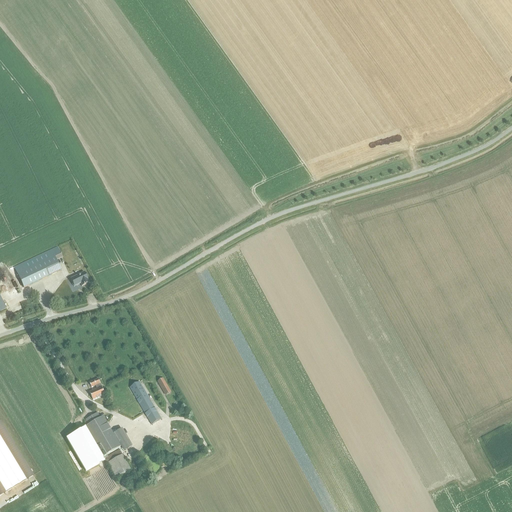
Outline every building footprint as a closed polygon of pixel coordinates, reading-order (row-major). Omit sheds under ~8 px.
[(56,246),(13,267),(23,287),(60,270),(55,259),(61,256),(56,246)] [(87,273),(72,279),(76,287),(83,284),(85,287),(92,284),(87,273)] [(165,396),(171,393),(164,378),(158,381),(165,396)] [(99,388),(90,393),(94,400),(95,399),(108,393),(100,379),(92,383),(95,388),(99,387),(99,388)] [(153,407),(139,384),(132,388),(145,412),(153,407)] [(88,429),(105,458),(122,448),(105,419),(88,429)] [(109,465),(118,479),(133,471),(124,456),(109,465)]
